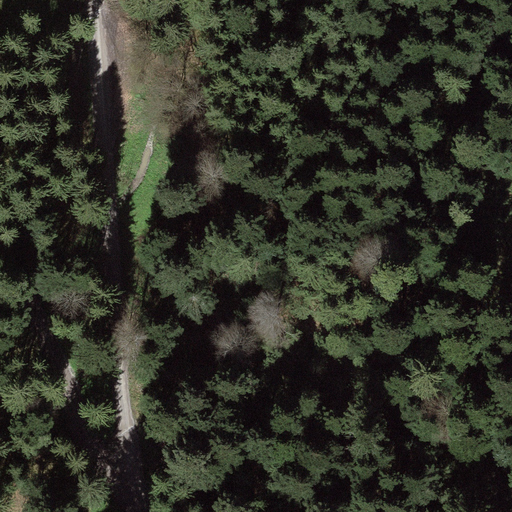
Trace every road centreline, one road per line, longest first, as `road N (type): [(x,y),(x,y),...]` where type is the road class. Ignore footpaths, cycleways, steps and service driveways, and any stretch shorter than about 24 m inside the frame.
road 1 (track): [(140,511),(124,426),(89,0)]
road 2 (track): [(0,254),(65,368),(104,466),(131,488)]
